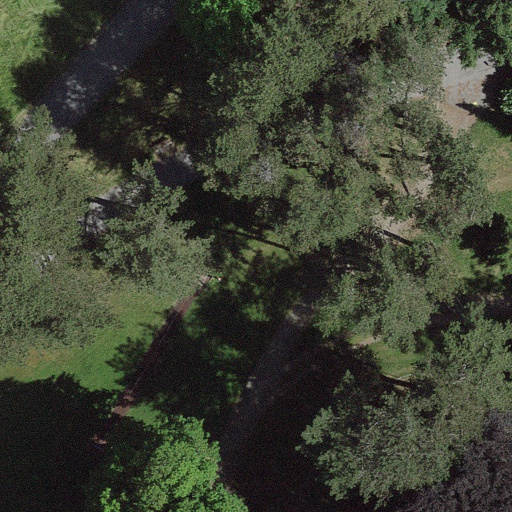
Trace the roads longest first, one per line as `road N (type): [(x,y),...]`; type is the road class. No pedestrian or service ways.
road 1 (residential): [(0,297),(155,187),(453,70),(511,3)]
road 2 (unclassified): [(159,0),(0,191)]
